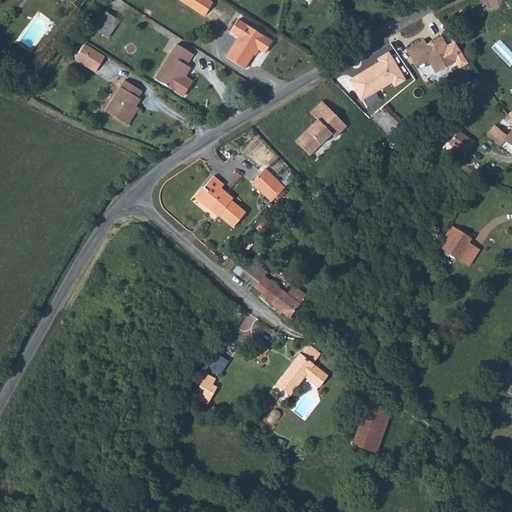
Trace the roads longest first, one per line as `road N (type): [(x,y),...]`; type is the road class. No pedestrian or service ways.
road 1 (unclassified): [(132,193),(289,88),(452,0)]
road 2 (track): [(322,343),(407,409),(508,511)]
road 3 (unclassified): [(0,405),(72,276),(132,193)]
road 4 (unclassified): [(132,193),(251,299),(322,343)]
road 5 (track): [(0,90),(130,150),(157,173)]
